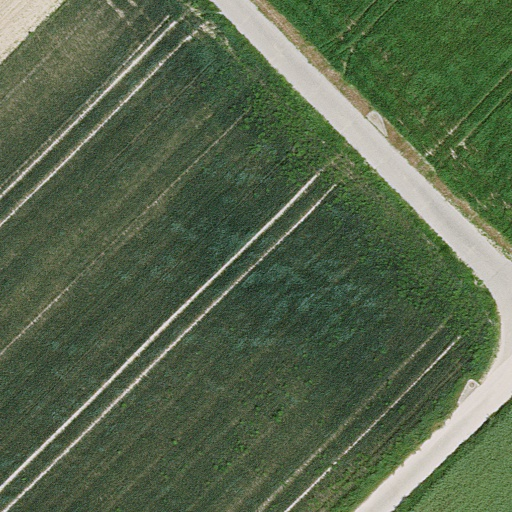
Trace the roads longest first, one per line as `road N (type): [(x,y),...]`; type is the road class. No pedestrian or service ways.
road 1 (track): [(234,0),(511,282)]
road 2 (track): [(511,378),(376,511)]
